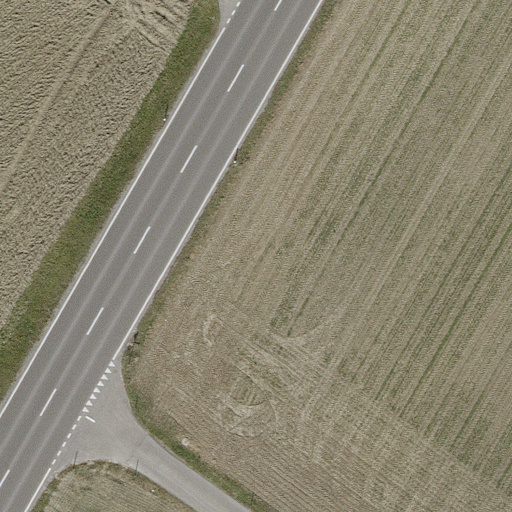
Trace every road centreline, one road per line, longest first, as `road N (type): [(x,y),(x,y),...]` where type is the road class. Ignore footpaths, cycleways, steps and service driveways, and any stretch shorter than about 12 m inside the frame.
road 1 (secondary): [(59,388),(282,0)]
road 2 (residential): [(59,388),(227,511)]
